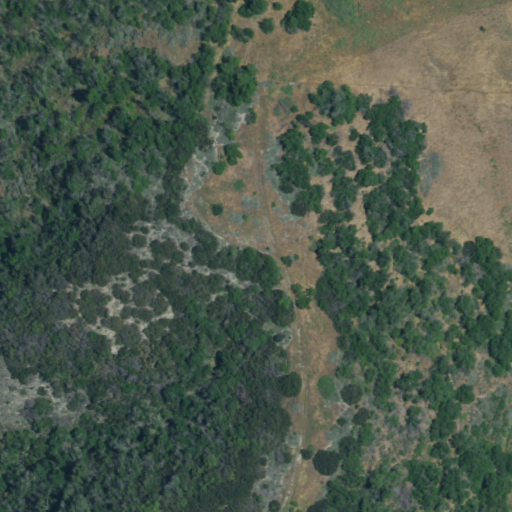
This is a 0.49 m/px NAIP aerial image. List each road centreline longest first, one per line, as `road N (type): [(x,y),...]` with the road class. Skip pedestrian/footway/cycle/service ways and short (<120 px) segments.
road 1 (residential): [(253,405),(279,256),(243,266),(156,339),(130,401),(125,437),(172,471),(221,460),(253,405)]
road 2 (residential): [(288,511),(305,431),(290,283),(279,256),(214,223),(194,196),(240,0)]
